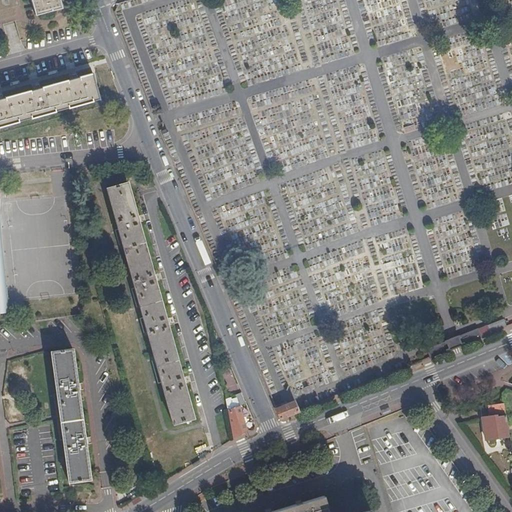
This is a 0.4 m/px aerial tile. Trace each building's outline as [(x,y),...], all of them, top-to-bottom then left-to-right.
[(62,6),(60,0),(32,0),(36,13),(62,6)] [(53,72),(15,83),(18,93),(56,82),(53,72)] [(56,82),(64,108),(100,97),(92,72),(56,82)] [(18,93),(26,118),(64,108),(56,82),(18,93)] [(0,125),(26,118),(18,93),(0,97),(0,125)] [(175,119),(177,123),(191,119),(190,114),(175,119)] [(195,418),(128,179),(106,185),(116,224),(173,424),(195,418)] [(0,309),(8,309),(0,230),(0,309)] [(449,339),(452,349),(457,347),(482,337),(507,326),(504,319),(479,329),(479,327),(453,338),(449,339)] [(439,343),(443,353),(452,349),(449,339),(439,343)] [(429,349),(432,357),(443,353),(439,343),(428,347),(429,349)] [(73,347),(52,350),(70,481),(91,478),(73,347)] [(243,408),(240,399),(237,400),(237,399),(231,400),(232,402),(231,402),(233,411),(243,408)] [(277,407),(282,419),(301,411),(296,399),(277,407)] [(511,432),(506,400),(490,402),(491,414),(482,415),(486,438),(511,434),(511,432)] [(235,437),(236,441),(250,433),(248,425),(250,423),(249,420),(246,419),(243,408),(233,411),(239,435),(235,437)] [(330,511),(325,495),(267,511),(330,511)]
